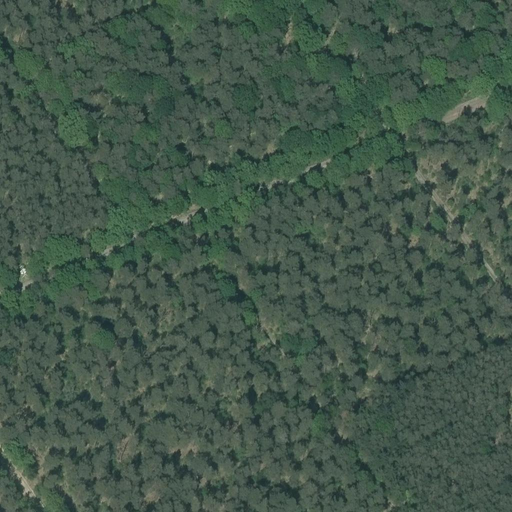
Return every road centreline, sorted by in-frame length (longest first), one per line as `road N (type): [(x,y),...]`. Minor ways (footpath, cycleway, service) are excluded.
road 1 (track): [(0,296),(511,88)]
road 2 (track): [(284,0),(511,305)]
road 3 (track): [(0,50),(135,237)]
road 4 (track): [(23,85),(165,0)]
